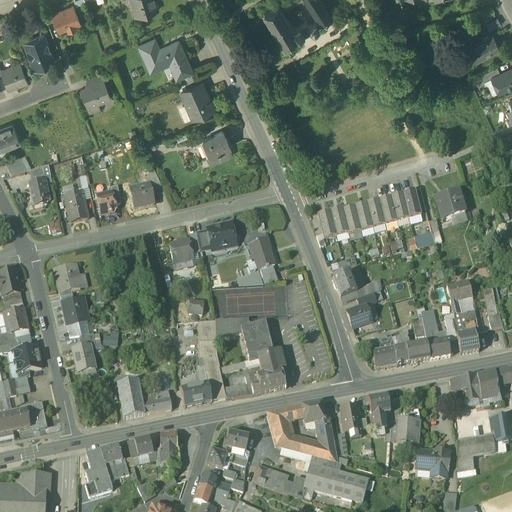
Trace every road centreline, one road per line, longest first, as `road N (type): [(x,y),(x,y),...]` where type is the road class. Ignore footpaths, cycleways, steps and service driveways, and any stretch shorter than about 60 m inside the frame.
road 1 (residential): [(284,192),(29,250)]
road 2 (tertiary): [(284,192),(198,0)]
road 3 (residential): [(29,250),(70,446)]
road 4 (tertiary): [(357,386),(291,205)]
road 5 (residential): [(291,205),(445,158)]
road 6 (secondary): [(357,386),(511,358)]
road 7 (secondary): [(207,417),(357,386)]
road 8 (secondary): [(207,417),(70,446)]
